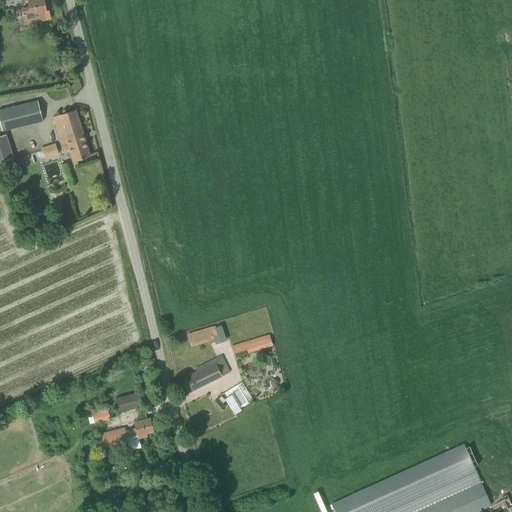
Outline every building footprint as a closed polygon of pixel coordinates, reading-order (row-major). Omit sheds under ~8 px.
[(43,0),(27,0),(28,1),(29,7),(22,9),(25,23),(39,20),(39,21),(50,19),(48,10),(46,11),(43,0)] [(37,101),(0,110),(0,119),(3,131),(42,121),(37,101)] [(53,117),(62,147),(63,151),(70,149),(73,162),(90,156),(75,110),(53,117)] [(6,135),(0,136),(0,170),(10,167),(8,159),(13,158),(6,135)] [(44,157),(58,153),(55,144),(41,148),(44,157)] [(215,326),(197,332),(188,335),(191,346),(201,343),(208,341),(208,343),(209,345),(215,343),(215,344),(220,343),(216,330),(215,326)] [(235,358),(272,346),(269,335),(231,346),(235,358)] [(222,356),(212,361),(195,369),(196,372),(182,379),(189,393),(220,377),(230,372),(222,356)] [(139,392),(116,399),(119,412),(142,405),(139,392)] [(236,413),(241,410),(232,395),(225,399),(236,413)] [(225,407),(218,398),(213,403),(220,412),(225,407)] [(94,424),(110,419),(107,407),(91,411),(94,424)] [(141,447),(138,438),(146,436),(146,433),(153,431),(150,419),(134,423),(136,429),(124,432),(123,428),(99,435),(103,447),(127,441),(129,451),(141,447)] [(463,446),(332,505),(334,511),(435,511),(483,490),(463,446)]
